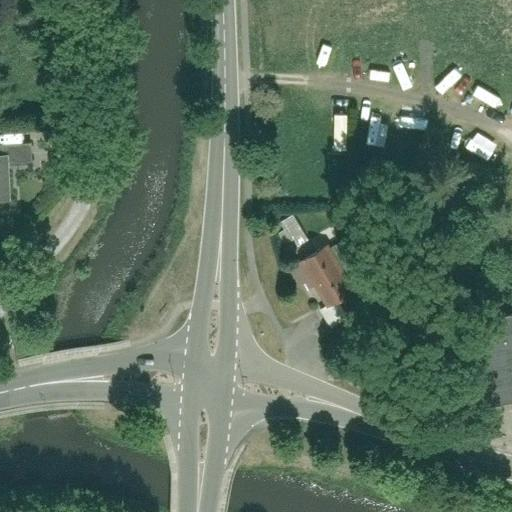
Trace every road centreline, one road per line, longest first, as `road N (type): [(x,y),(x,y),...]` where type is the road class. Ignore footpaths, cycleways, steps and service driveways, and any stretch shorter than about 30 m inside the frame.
road 1 (tertiary): [(209,381),(221,252),(223,0)]
road 2 (unclassified): [(89,0),(85,173),(61,228),(0,294)]
road 3 (tertiary): [(209,381),(316,401),(511,470)]
road 4 (unknown): [(245,72),(408,92),(511,119)]
road 5 (tertiary): [(209,381),(113,377),(0,393)]
road 6 (tertiary): [(197,511),(209,381)]
